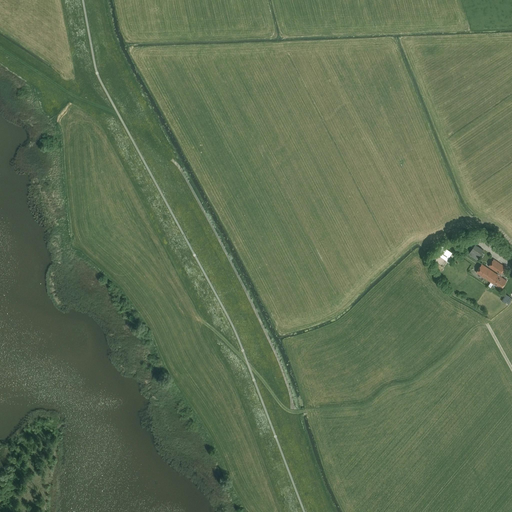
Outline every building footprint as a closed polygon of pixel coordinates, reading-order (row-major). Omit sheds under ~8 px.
[(477,260),(483,250),(475,244),(468,254),(477,260)] [(452,253),(442,245),(436,254),(447,261),(452,253)] [(497,273),(502,265),(493,259),(488,267),(497,273)] [(482,264),(476,273),(491,282),(494,278),(497,274),(498,273),(497,274),(482,264)] [(494,278),(491,282),(488,286),(491,288),(493,284),(501,289),(507,281),(499,276),(505,267),(502,265),(497,273),(498,273),(497,274),(494,278)] [(506,303),(509,305),(511,299),(509,297),(510,297),(506,294),(504,298),(502,302),(506,304),(506,303)]
